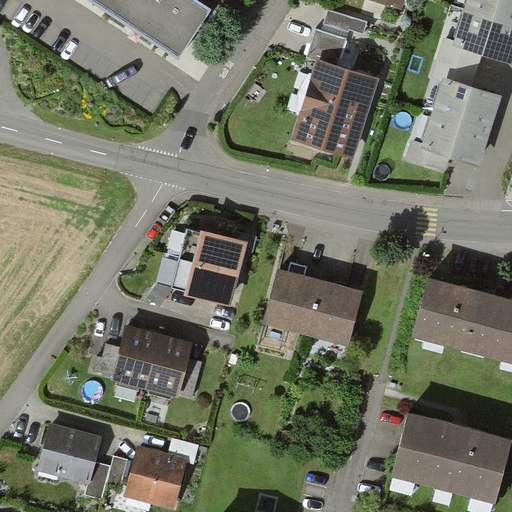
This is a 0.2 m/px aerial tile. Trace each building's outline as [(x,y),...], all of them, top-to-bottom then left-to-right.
[(196,0),(88,0),(177,59),(211,10),(196,0)] [(511,0),(470,0),(458,44),(485,52),(511,59),(511,57),(511,0)] [(324,24),(348,31),(349,29),(364,33),(367,21),(328,9),(324,24)] [(317,30),(308,58),(317,61),(339,67),(347,39),(317,30)] [(485,52),(458,44),(446,41),(436,74),(447,77),(475,86),(485,52)] [(317,61),(294,140),(353,158),(359,139),(370,101),(377,79),(339,67),(317,61)] [(447,77),(427,147),(453,154),(479,162),(485,140),(494,109),(499,92),(475,86),(447,77)] [(453,154),(427,147),(413,131),(408,148),(447,159),(453,154)] [(175,264),(172,274),(228,287),(244,223),(197,211),(190,240),(181,238),(175,264)] [(276,256),(264,308),(347,328),(359,276),(334,270),(294,261),(276,256)] [(511,291),(429,271),(414,326),(511,351),(511,291)] [(122,317),(110,367),(194,389),(203,352),(191,349),(195,336),(167,329),(139,322),(122,317)] [(406,403),(391,466),(494,491),(509,427),(406,403)] [(47,416),(37,457),(90,471),(101,429),(47,416)] [(138,439),(127,485),(177,497),(188,451),(138,439)]
